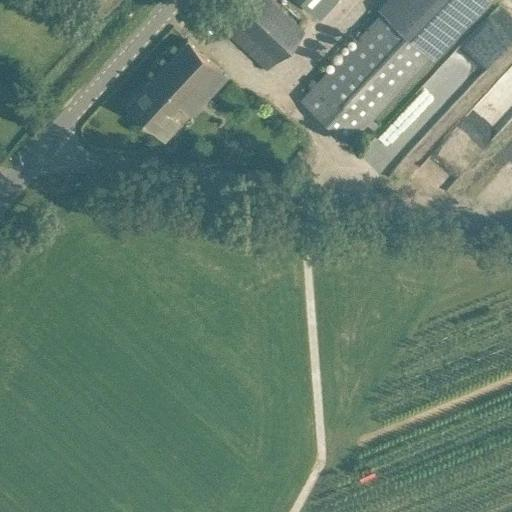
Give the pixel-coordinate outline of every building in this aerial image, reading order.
[(303,25),(274,0),(217,0),(207,11),(221,25),(268,64),(303,25)] [(487,0),(382,0),(377,6),(383,11),(315,84),(301,99),(347,142),(361,128),(366,123),(373,129),(377,125),(370,118),(430,54),(434,58),(487,0)] [(327,0),(302,0),(316,13),(327,0)] [(418,98),(450,125),(511,52),(511,0),(502,0),(429,84),(429,85),(418,98)] [(164,139),(178,124),(181,119),(174,113),(189,95),(200,105),(226,75),(202,52),(187,39),(127,103),(164,139)] [(245,110),(254,100),(237,83),(227,93),(245,110)]
